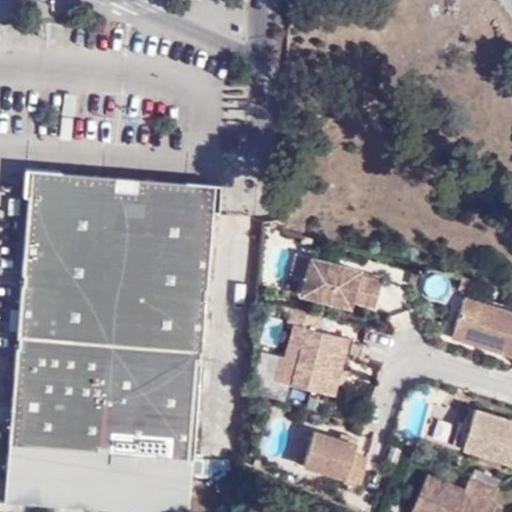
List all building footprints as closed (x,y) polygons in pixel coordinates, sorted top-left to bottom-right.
[(165,511),(187,511),(214,183),(30,168),(3,499),(165,511)] [(311,257),(294,253),(291,270),(306,274),(302,292),(350,304),(351,299),(376,305),(382,281),(357,274),(359,268),(311,256),(311,257)] [(511,310),(466,296),(453,337),(511,355),(511,310)] [(318,328),(322,314),(293,306),(289,321),(294,323),(289,344),(301,348),(292,383),(334,393),(337,383),(345,384),(349,369),(341,367),(350,338),(318,328)] [(511,460),(511,419),(477,409),(471,424),(462,421),(455,443),(511,460)] [(354,453),(357,442),(314,429),(302,464),(346,478),(345,481),(359,485),(367,458),(354,453)] [(496,500),(501,487),(471,473),(465,487),(430,472),(412,511),(495,511),(500,502),(496,500)] [(324,507),(329,497),(320,493),(315,503),(324,507)]
